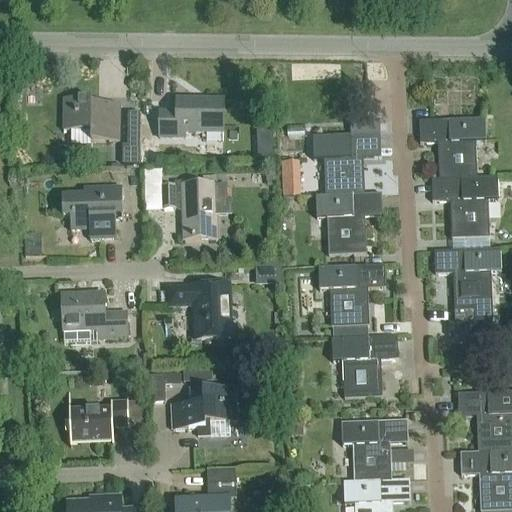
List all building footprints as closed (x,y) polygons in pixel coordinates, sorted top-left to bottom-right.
[(91,147),(91,144),(118,144),(119,106),(97,106),(97,101),(63,101),(63,132),(71,133),(70,147),(91,147)] [(223,135),(223,102),(177,102),(176,114),(160,114),(160,141),(184,141),(185,135),(223,135)] [(476,181),(475,145),(486,145),(485,122),(418,124),(419,148),(437,147),(438,183),(476,181)] [(364,198),(362,162),(380,161),(379,137),(313,140),(314,163),(324,163),(326,199),(326,200),(364,198)] [(298,163),(281,164),(282,184),(299,183),(298,163)] [(498,180),(476,181),(438,183),(431,183),(432,207),(449,206),(451,242),(489,241),(488,204),(498,203),(498,180)] [(174,188),(161,188),(162,213),(174,212),(174,207),(182,207),(183,242),(216,242),(215,214),(215,202),(228,201),(227,187),(214,187),(182,188),(182,184),(174,184),(174,188)] [(116,222),(123,222),(122,189),(83,191),(83,196),(61,197),(62,219),(70,219),(71,229),(89,228),(90,242),(117,241),(116,222)] [(382,197),(364,198),(326,200),(326,199),(315,199),(316,223),(326,222),(328,259),(366,257),(364,221),(383,220),(382,197)] [(454,326),(469,325),(469,339),(492,338),(491,276),(501,275),(500,252),(434,254),(434,278),(452,278),(454,326)] [(367,292),(385,292),(385,268),(318,271),(319,294),(329,294),(330,331),(369,329),(367,292)] [(194,344),(231,343),(229,287),(192,289),(192,296),(168,296),(168,310),(193,310),(194,344)] [(97,341),(126,339),(125,316),(105,316),(104,295),(61,297),(62,333),(97,332),(97,341)] [(380,364),(398,363),(397,340),(331,342),(332,366),(343,365),(344,402),(381,401),(380,364)] [(164,405),(164,388),(180,388),(179,377),(150,378),(151,406),(164,405)] [(209,426),(235,425),(234,391),(189,393),(189,408),(171,408),(172,434),(197,433),(197,439),(210,439),(209,426)] [(475,420),(477,456),(477,457),(511,454),(511,395),(457,397),(458,420),(475,420)] [(112,432),(128,432),(127,404),(110,405),(110,412),(68,415),(70,451),(113,449),(112,432)] [(407,425),(341,427),(342,450),(352,449),(353,485),(353,486),(390,485),(391,484),(389,448),(408,447),(407,425)] [(511,511),(511,454),(477,457),(477,456),(459,457),(460,480),(478,479),(479,511),(511,511)] [(228,511),(229,502),(235,502),(234,472),(207,473),(208,502),(175,504),(175,511),(228,511)] [(344,486),(343,486),(344,509),(354,509),(354,511),(391,511),(392,507),(410,506),(409,483),(391,484),(390,485),(353,486),(353,485),(344,486)] [(120,511),(120,500),(98,500),(98,504),(66,505),(66,511),(120,511)]
